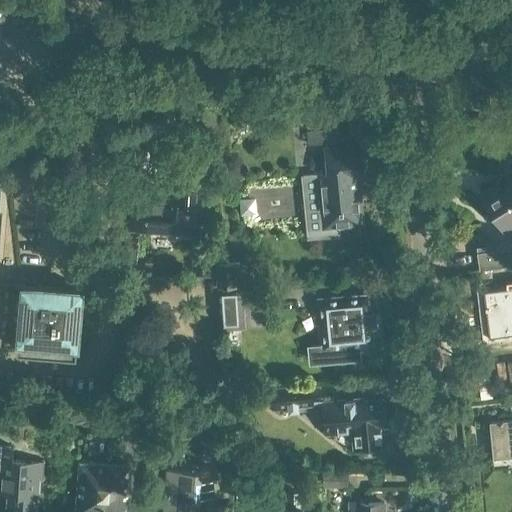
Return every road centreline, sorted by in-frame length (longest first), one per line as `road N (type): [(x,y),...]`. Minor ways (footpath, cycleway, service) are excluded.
road 1 (residential): [(447,511),(409,53)]
road 2 (primary): [(0,22),(409,53)]
